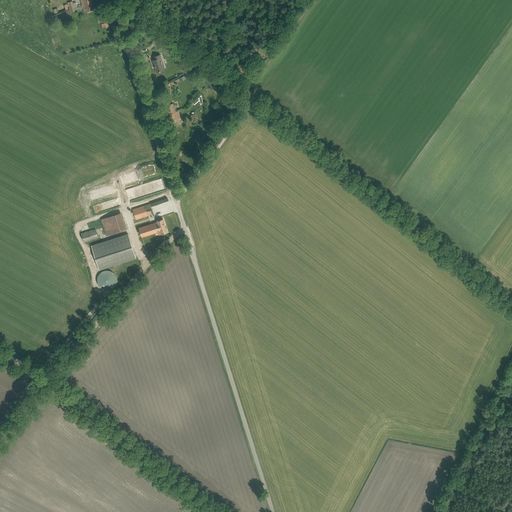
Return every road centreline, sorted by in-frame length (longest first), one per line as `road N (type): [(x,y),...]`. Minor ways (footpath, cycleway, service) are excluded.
road 1 (unclassified): [(271,511),(112,0)]
road 2 (track): [(250,97),(511,306)]
road 3 (track): [(0,439),(184,229)]
road 4 (track): [(50,379),(215,511)]
road 5 (track): [(226,76),(127,0)]
road 6 (track): [(250,97),(173,193)]
